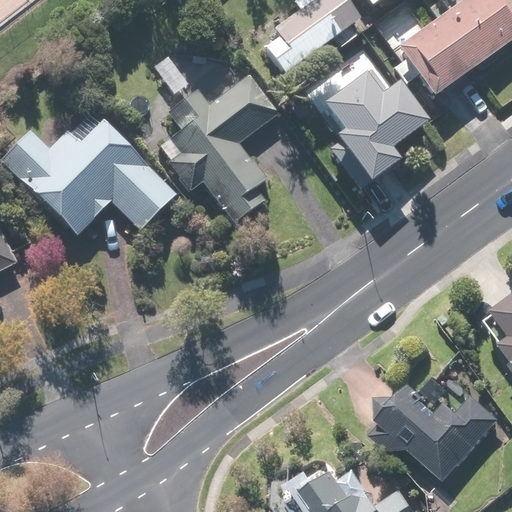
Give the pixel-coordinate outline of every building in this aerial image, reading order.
[(190,0),(171,0),(183,16),(195,6),(190,0)] [(262,53),(280,78),(357,22),(340,0),(316,0),(270,34),(276,42),(262,53)] [(468,0),(395,54),(429,101),(511,40),(511,15),(500,0),(468,0)] [(167,57),(149,71),(171,98),(188,85),(167,57)] [(368,73),(319,109),(339,137),(332,142),(336,148),(327,154),(354,192),(393,164),(386,155),(423,128),(394,88),(384,96),(368,73)] [(180,133),(168,142),(178,156),(166,165),(187,193),(199,184),(230,226),(263,202),(253,189),(263,181),(237,146),(276,116),(248,78),(206,109),(195,95),(167,116),(180,133)] [(173,198),(99,126),(77,149),(65,137),(47,155),(28,137),(0,165),(0,167),(74,239),(108,204),(139,234),(173,198)] [(0,273),(14,267),(0,239),(0,273)] [(511,302),(490,319),(510,345),(498,354),(511,372),(511,302)] [(367,440),(387,455),(404,455),(441,486),(496,422),(469,399),(455,417),(443,407),(436,415),(408,392),(398,404),(375,405),(376,430),(367,440)] [(409,511),(398,496),(375,511),(352,479),(339,488),(330,475),(312,488),(304,476),(286,488),(294,500),(286,505),(290,511),(409,511)]
